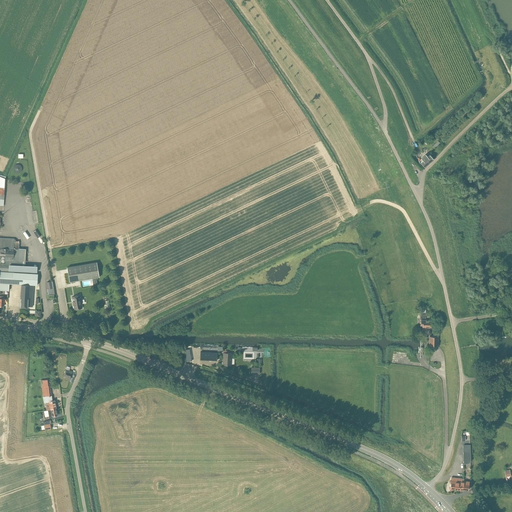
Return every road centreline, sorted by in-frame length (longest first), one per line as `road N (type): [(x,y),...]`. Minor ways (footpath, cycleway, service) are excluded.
road 1 (secondary): [(425,486),(350,443),(89,340)]
road 2 (unclassified): [(425,486),(445,466),(460,380),(436,246),(418,199)]
road 3 (unclassified): [(418,199),(383,130),(367,58),(326,0)]
road 4 (residential): [(85,511),(67,403),(89,340)]
road 5 (track): [(39,111),(29,134),(56,279)]
road 6 (residential): [(418,199),(427,167),(511,87)]
